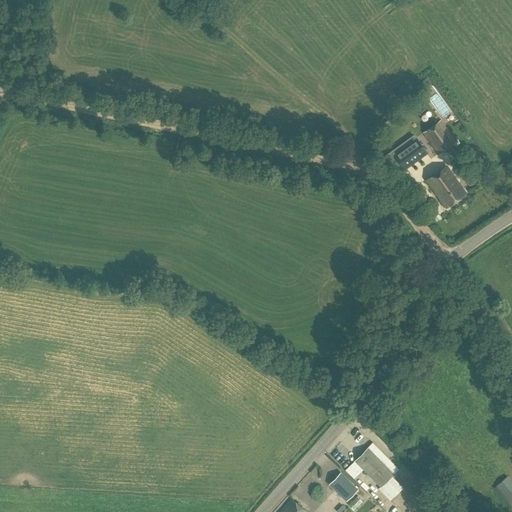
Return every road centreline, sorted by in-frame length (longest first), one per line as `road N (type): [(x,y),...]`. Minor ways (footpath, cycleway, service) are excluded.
road 1 (track): [(0,91),(374,168),(449,259)]
road 2 (tertiary): [(261,511),(344,421),(441,266),(511,216)]
